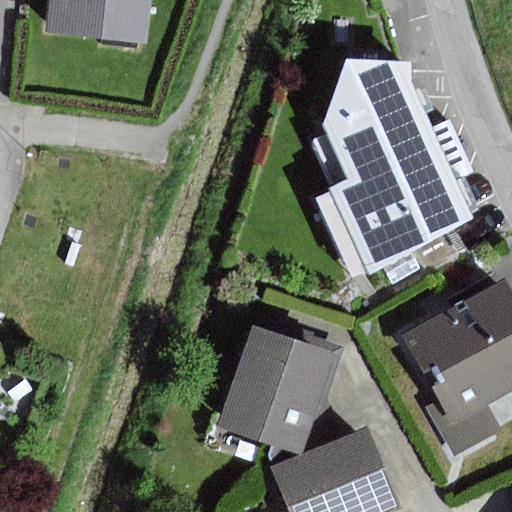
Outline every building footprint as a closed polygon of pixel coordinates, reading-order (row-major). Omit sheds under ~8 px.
[(56,0),(52,39),(153,50),(157,0),(56,0)] [(396,57),(332,57),(311,121),(337,177),(320,185),(356,272),(455,212),(394,78),(396,57)] [(511,304),(494,274),(390,334),(429,400),(419,405),(450,458),(496,431),(480,405),(511,386),(511,304)] [(322,350),(238,322),(206,426),(265,445),(261,455),(266,461),(338,430),(313,377),(322,350)] [(338,430),(266,461),(259,464),(280,511),(369,511),(390,503),(355,423),(338,430)]
